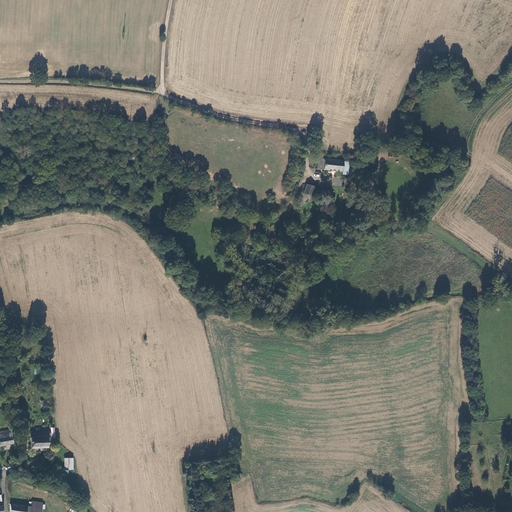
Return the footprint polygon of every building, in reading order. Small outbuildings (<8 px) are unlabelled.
[(368,157),(371,158),(374,153),(376,151),(376,149),(375,149),(377,141),(373,140),(368,157)] [(344,170),(345,159),(320,157),(319,168),(344,170)] [(310,183),(309,186),(306,194),(313,196),(317,186),(310,183)] [(0,444),(9,442),(8,428),(0,430),(0,444)] [(47,445),(46,435),(40,435),(40,428),(29,429),(29,435),(29,445),(47,445)] [(19,435),(19,450),(19,452),(29,452),(29,445),(29,435),(19,435)] [(64,458),(64,471),(68,471),(73,471),(73,458),(64,458)] [(41,511),(42,503),(31,501),(30,507),(27,506),(26,511),(41,511)]
